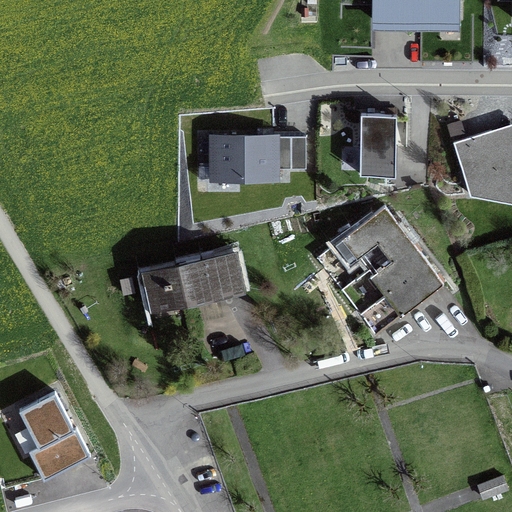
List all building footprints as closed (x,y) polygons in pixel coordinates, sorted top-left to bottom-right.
[(372,0),(372,18),(372,24),(410,25),(458,26),(459,0),(372,0)] [(397,113),(361,113),(360,173),(396,174),(397,113)] [(511,122),(453,141),(470,194),(511,201),(511,122)] [(306,135),(213,135),(213,178),(276,178),(276,167),(306,167),(306,135)] [(403,312),(442,283),(385,204),(346,234),(403,312)] [(143,272),(151,305),(245,285),(237,251),(143,272)] [(89,456),(54,390),(17,409),(37,447),(29,452),(44,481),(89,456)] [(502,475),(479,484),(484,497),(507,488),(502,475)]
